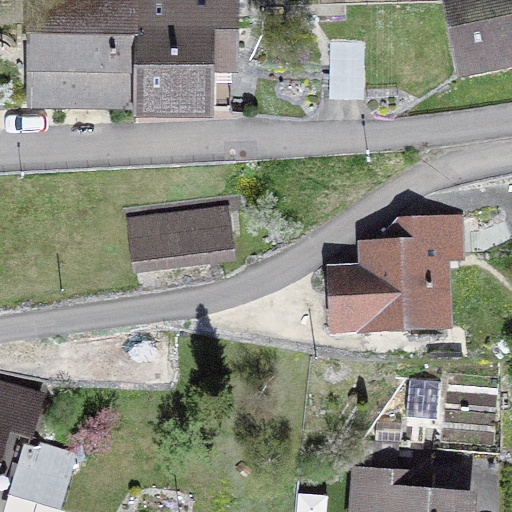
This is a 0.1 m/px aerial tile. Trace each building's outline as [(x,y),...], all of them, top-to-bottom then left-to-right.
[(134,0),(134,5),(132,5),(131,110),(209,110),(210,70),(234,71),(234,0),(134,0)] [(511,0),(447,0),(460,72),(511,61),(511,0)] [(131,110),(132,5),(26,4),(26,108),(131,110)] [(359,48),(329,47),(328,100),(358,101),(359,48)] [(227,205),(127,216),(133,273),(233,261),(227,205)] [(386,234),(386,246),(359,247),(360,271),(327,273),(329,334),(332,334),(332,330),(437,325),(434,260),(454,259),(453,221),(395,224),(386,234)] [(0,452),(5,434),(26,440),(37,401),(0,390),(0,452)] [(9,491),(58,505),(71,461),(22,448),(9,491)] [(465,511),(466,499),(392,494),(394,476),(356,474),(352,511),(465,511)]
